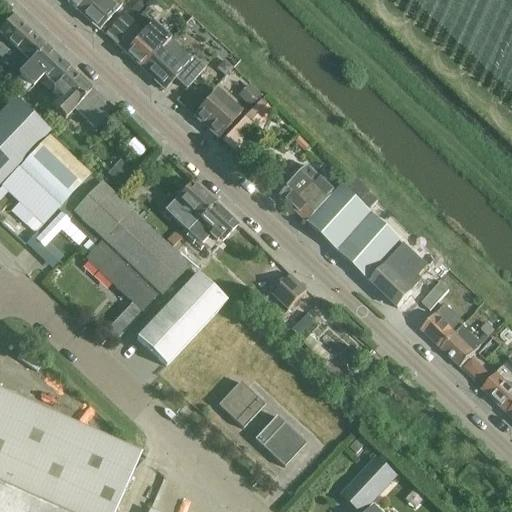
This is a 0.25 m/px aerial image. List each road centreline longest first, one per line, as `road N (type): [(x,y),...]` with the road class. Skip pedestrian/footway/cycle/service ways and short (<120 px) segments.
road 1 (unclassified): [(27,0),(511,451)]
road 2 (unclassified): [(247,511),(0,277)]
